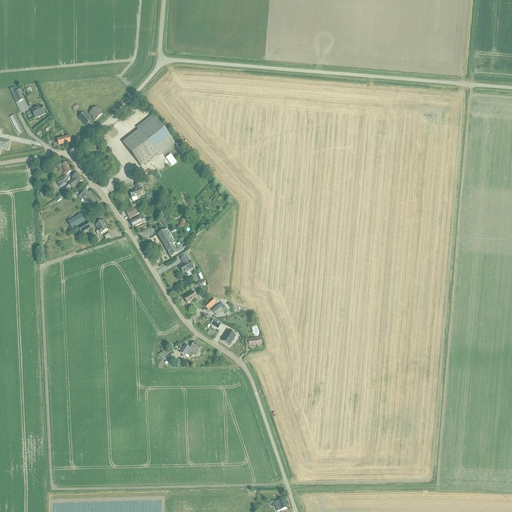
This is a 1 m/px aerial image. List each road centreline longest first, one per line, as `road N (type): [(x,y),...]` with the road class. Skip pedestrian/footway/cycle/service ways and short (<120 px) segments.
road 1 (unclassified): [(295,511),(245,369),(183,320),(68,153)]
road 2 (unclassified): [(159,60),(511,87)]
road 3 (unclassified): [(68,153),(136,93),(159,60)]
